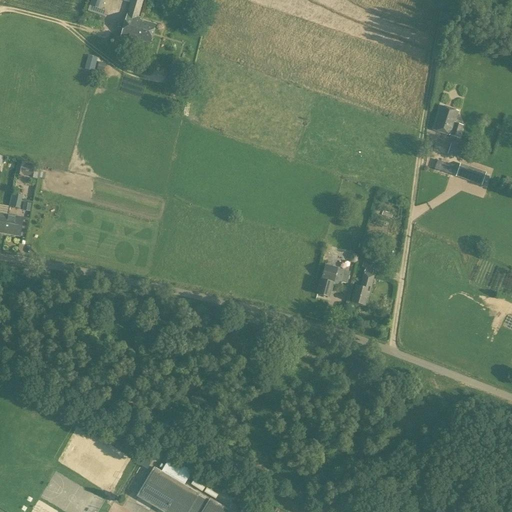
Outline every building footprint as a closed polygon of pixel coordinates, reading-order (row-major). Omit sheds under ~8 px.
[(103,0),(91,0),(89,6),(100,10),(103,0)] [(131,0),(120,37),(134,41),(140,20),(140,18),(138,18),(142,0),(131,0)] [(155,25),(140,20),(134,41),(141,43),(142,42),(149,44),(155,25)] [(84,69),(94,72),(97,58),(88,56),(84,69)] [(104,72),(106,64),(99,62),(97,70),(104,72)] [(433,130),(459,138),(463,126),(454,123),(458,112),(441,106),(433,130)] [(447,154),(463,159),(464,155),(466,149),(451,144),(447,154)] [(15,174),(19,175),(31,178),(37,179),(39,166),(32,165),(32,167),(26,165),(27,163),(17,161),(15,174)] [(454,166),(437,161),(434,170),(451,175),(454,166)] [(485,173),(460,165),(457,173),(463,175),(462,178),(481,185),(485,173)] [(23,196),(11,193),(9,206),(20,209),(23,196)] [(0,233),(4,234),(9,207),(8,207),(10,198),(5,197),(5,198),(0,197),(0,233)] [(31,205),(24,204),(23,211),(30,212),(31,205)] [(10,207),(9,207),(4,234),(20,237),(23,219),(8,216),(10,207)] [(368,298),(374,276),(372,275),(375,263),(364,260),(362,268),(366,268),(360,288),(356,286),(351,303),(365,306),(367,299),(368,298)] [(338,269),(338,268),(325,264),(321,280),(318,295),(329,297),(330,292),(332,292),(333,286),(339,287),(340,282),(347,284),(350,272),(344,270),(338,269)] [(155,446),(152,453),(157,455),(160,449),(155,446)] [(227,511),(228,511),(156,468),(139,496),(165,511),(227,511)]
